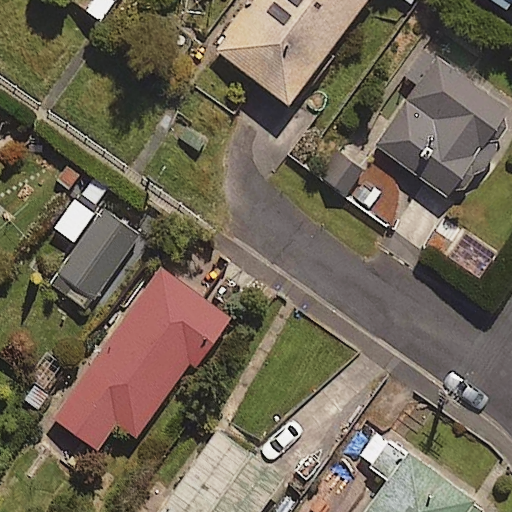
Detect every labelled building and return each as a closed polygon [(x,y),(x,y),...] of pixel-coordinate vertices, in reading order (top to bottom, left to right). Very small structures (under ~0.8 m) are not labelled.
[(285,93),(291,85),(304,94),(336,52),(323,43),(355,0),(247,0),(216,41),(285,93)] [(404,72),(416,80),(375,137),(451,192),(511,108),(511,104),(438,51),(434,55),(422,47),(404,72)] [(365,169),(336,147),(317,172),(346,194),(365,169)] [(88,169),(50,220),(73,238),(111,187),(88,169)] [(141,228),(109,203),(51,280),(83,304),(141,228)] [(134,428),(187,355),(194,360),(229,311),(162,263),(54,412),(95,442),(115,414),(134,428)] [(249,511),(281,466),(216,420),(151,511),(249,511)] [(474,511),(482,501),(377,428),(359,454),(386,472),(358,511),(474,511)]
